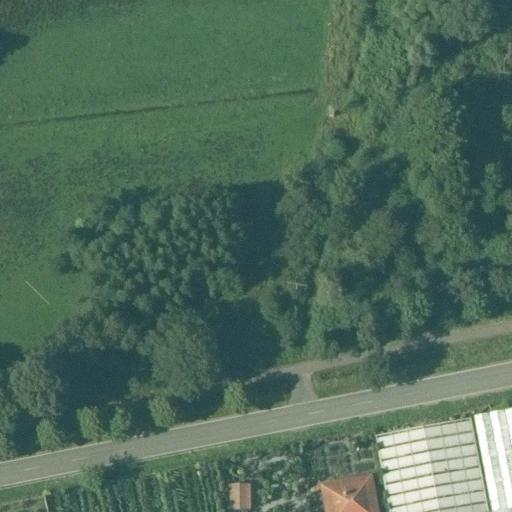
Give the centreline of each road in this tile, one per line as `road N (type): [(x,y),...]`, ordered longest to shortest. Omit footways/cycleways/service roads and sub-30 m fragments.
road 1 (secondary): [(511,376),(0,477)]
road 2 (track): [(343,0),(329,59),(353,136),(302,369),(299,418)]
